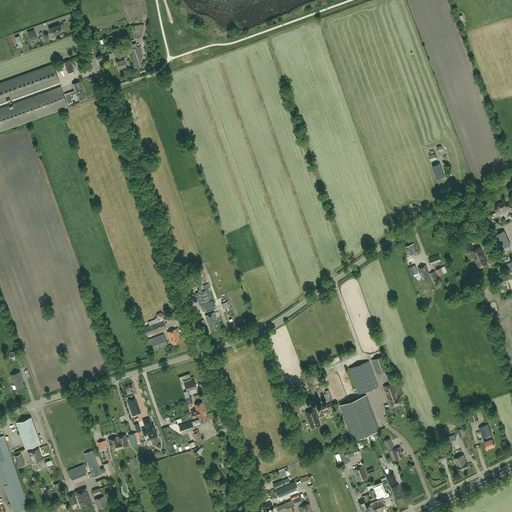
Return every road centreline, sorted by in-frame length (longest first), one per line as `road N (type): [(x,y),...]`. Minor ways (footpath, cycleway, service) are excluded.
road 1 (unclassified): [(71,0),(203,352)]
road 2 (unclassified): [(203,352),(277,321),(443,204),(511,176)]
road 3 (unclassified): [(0,423),(53,397),(203,352)]
road 4 (unclassified): [(259,511),(203,352)]
